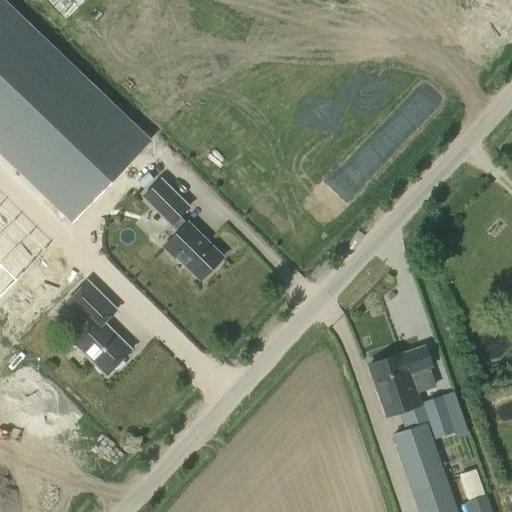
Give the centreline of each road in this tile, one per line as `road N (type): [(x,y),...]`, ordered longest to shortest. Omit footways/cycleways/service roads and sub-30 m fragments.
road 1 (unclassified): [(116,511),(511,83)]
road 2 (unknown): [(225,391),(95,256),(85,203),(129,126)]
road 3 (unknown): [(312,298),(129,126)]
road 4 (unknown): [(129,126),(0,4)]
